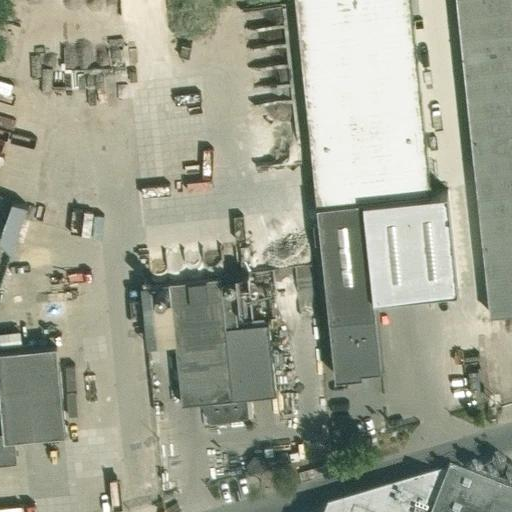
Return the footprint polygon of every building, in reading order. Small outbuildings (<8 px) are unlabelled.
[(430,191),(410,0),(296,0),(334,373),(352,371),(352,369),(379,366),(372,297),(456,288),(446,189),(430,191)] [(511,0),(456,0),(488,315),(511,312),(511,0)] [(221,296),(218,275),(166,280),(179,402),(205,400),(207,421),(246,417),(243,396),(274,393),(266,321),(236,324),(233,294),(221,296)] [(0,387),(0,457),(12,457),(12,448),(4,437),(4,429),(60,423),(61,432),(65,432),(60,343),(0,347),(0,385),(0,388),(0,387)] [(508,511),(452,490),(379,511),(508,511)]
